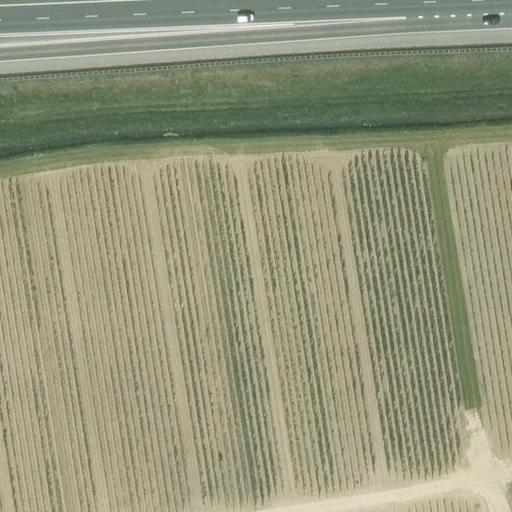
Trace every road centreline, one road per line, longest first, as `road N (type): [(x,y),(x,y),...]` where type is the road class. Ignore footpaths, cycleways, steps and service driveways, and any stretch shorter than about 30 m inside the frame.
road 1 (motorway): [(0,49),(410,3)]
road 2 (motorway): [(0,21),(410,3)]
